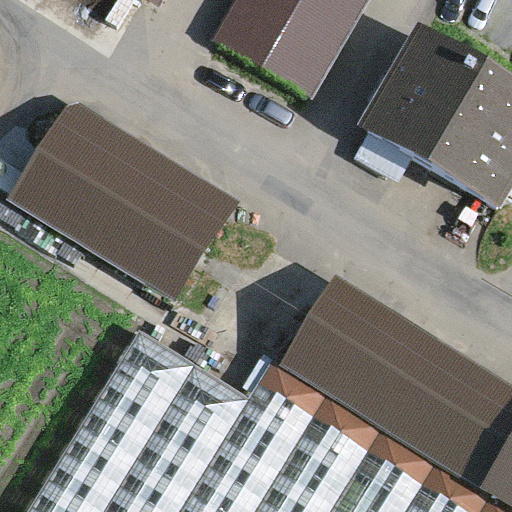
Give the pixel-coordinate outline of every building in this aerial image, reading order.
[(177,0),(145,0),(169,14),(177,0)] [(373,0),(256,0),(228,48),(315,100),(373,0)] [(511,89),(438,46),(379,144),(511,222),(511,89)] [(242,213),(78,116),(21,212),(184,309),(242,213)] [(511,511),(511,387),(348,284),(290,375),(508,511),(511,511)] [(419,511),(152,348),(42,511),(419,511)]
